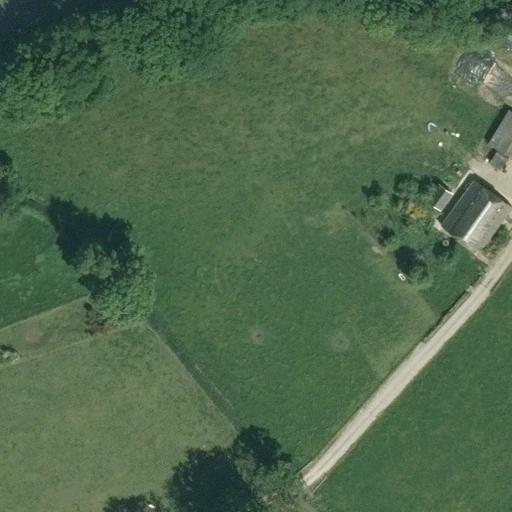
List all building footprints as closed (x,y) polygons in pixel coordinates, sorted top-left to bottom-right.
[(0,0),(0,40),(96,0),(0,0)] [(511,77),(494,64),(483,79),(509,98),(511,94),(511,77)] [(511,157),(511,155),(511,111),(508,109),(487,144),(511,157)] [(479,252),(511,207),(474,180),(442,225),(479,252)] [(442,204),(454,192),(443,181),(431,192),(442,204)]
